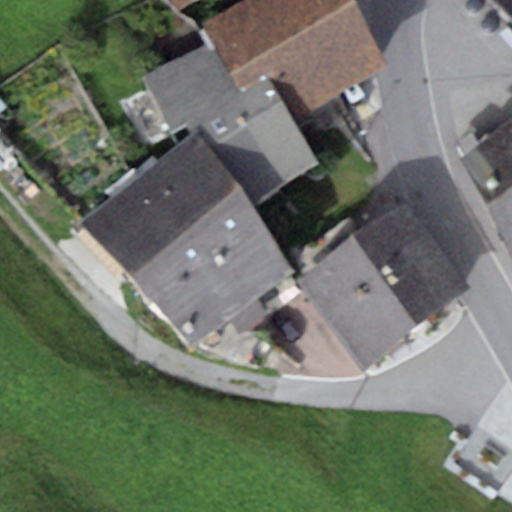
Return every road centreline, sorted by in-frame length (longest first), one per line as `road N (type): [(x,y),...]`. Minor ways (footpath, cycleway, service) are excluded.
road 1 (track): [(0,195),(148,357),(280,398),(440,402),(511,391)]
road 2 (unclassified): [(399,0),(413,132),(511,343)]
